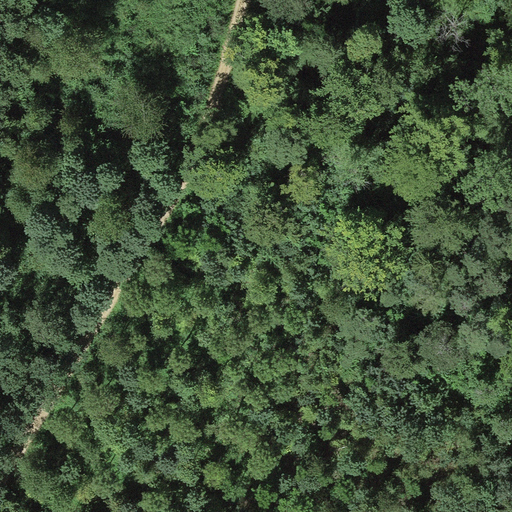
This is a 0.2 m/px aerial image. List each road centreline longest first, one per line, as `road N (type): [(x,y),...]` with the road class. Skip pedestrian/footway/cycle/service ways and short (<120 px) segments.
road 1 (track): [(0,475),(180,172),(213,100),(240,0)]
road 2 (track): [(511,104),(245,447),(185,511)]
